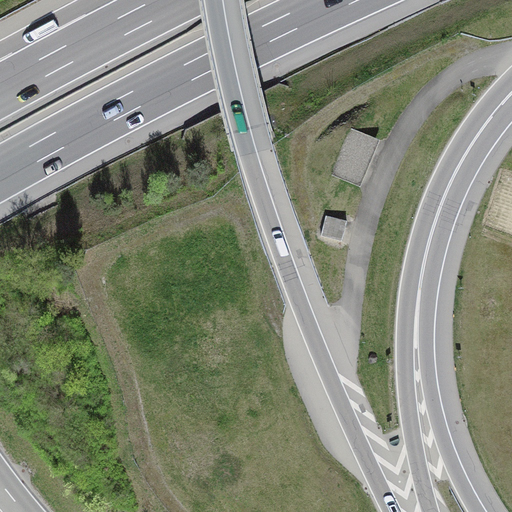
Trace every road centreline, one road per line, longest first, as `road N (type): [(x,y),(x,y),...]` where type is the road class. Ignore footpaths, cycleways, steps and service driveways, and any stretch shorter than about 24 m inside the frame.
road 1 (motorway): [(391,511),(268,218),(214,0)]
road 2 (motorway): [(431,511),(408,407),(408,294),(436,190),(453,156),(491,115)]
road 3 (motorway): [(477,511),(435,414),(426,321),(441,234),(491,115)]
road 4 (motorway): [(0,173),(338,0)]
road 5 (motorway): [(172,0),(0,91)]
